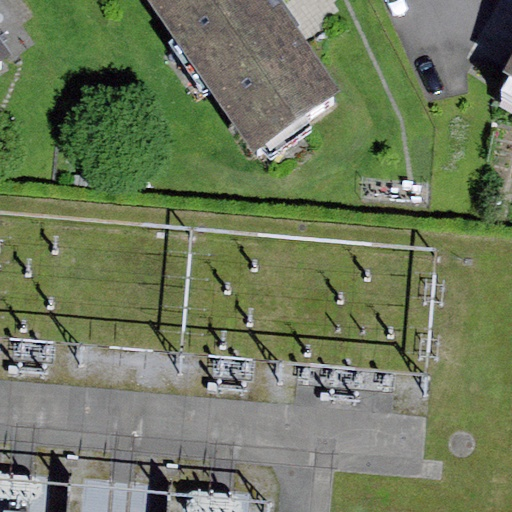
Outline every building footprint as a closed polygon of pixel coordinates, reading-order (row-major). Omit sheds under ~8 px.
[(171,0),(158,7),(144,16),(257,174),(340,121),(285,35),(279,25),(295,14),(286,0),(171,0)] [(0,70),(0,93),(11,86),(0,70)] [(0,474),(0,511),(47,511),(51,479),(0,474)] [(88,482),(84,511),(146,511),(149,488),(88,482)] [(186,492),(183,511),(245,511),(247,498),(186,492)]
